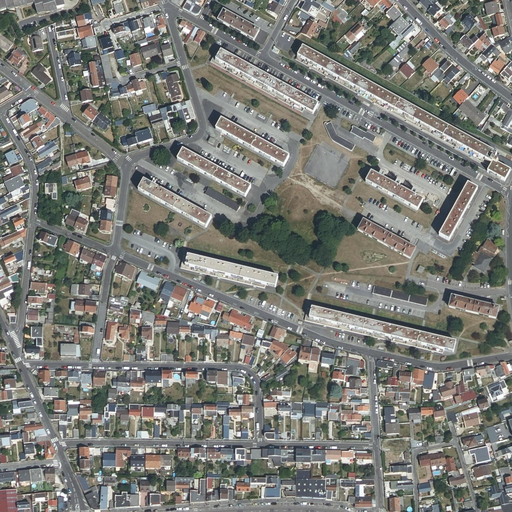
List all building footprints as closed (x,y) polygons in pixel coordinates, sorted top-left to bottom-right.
[(9,7),(6,0),(0,0),(0,11),(2,11),(1,9),(9,7)] [(35,3),(34,0),(6,0),(9,7),(9,8),(9,9),(16,7),(17,9),(35,3)] [(62,0),(34,0),(35,3),(39,14),(47,12),(47,14),(51,13),(58,11),(58,10),(65,7),(62,0)] [(194,2),(189,0),(188,0),(184,9),(196,15),(199,15),(202,9),(203,8),(194,3),(194,2)] [(257,0),(238,0),(256,10),(260,2),(257,0)] [(300,0),(301,0),(306,3),(312,7),(316,9),(318,4),(310,0),(300,0)] [(366,0),(375,8),(378,5),(383,0),(382,0),(366,0)] [(387,0),(382,0),(383,0),(378,5),(383,11),(387,7),(389,10),(393,6),(387,0)] [(437,3),(434,0),(422,0),(421,2),(426,8),(426,9),(428,12),(435,6),(437,3)] [(142,4),(144,10),(151,8),(149,2),(142,4)] [(283,7),(275,2),(273,6),(281,11),(283,7)] [(496,2),(489,4),(485,5),(488,17),(493,16),(499,14),(498,10),(498,11),(497,8),(496,2)] [(336,10),(324,3),(321,6),(333,13),(336,10)] [(122,4),(114,6),(117,15),(119,14),(120,17),(123,16),(122,13),(124,12),(122,4)] [(278,16),(281,11),(273,6),(271,5),(268,10),(278,16)] [(441,11),(435,6),(428,12),(434,18),(436,16),(438,17),(440,15),(439,14),(441,11)] [(401,14),(394,7),(389,12),(396,20),(401,14)] [(347,17),(338,8),(336,10),(333,13),(342,22),(346,18),(347,17)] [(224,11),(219,21),(255,41),(260,31),(224,11)] [(396,20),(389,12),(387,14),(394,21),(396,20)] [(348,20),(346,18),(342,22),(333,13),(331,18),(339,26),(342,22),(344,24),(348,20)] [(94,25),(91,14),(89,15),(90,17),(88,17),(89,18),(86,18),(86,21),(89,20),(89,21),(90,27),(92,27),(94,26),(94,25)] [(403,16),(401,14),(396,20),(394,21),(395,23),(401,18),(403,16)] [(447,17),(454,24),(457,21),(450,14),(447,17)] [(503,26),(500,14),(499,14),(493,16),(495,24),(497,23),(499,28),(503,26)] [(478,24),(476,21),(470,15),(464,22),(472,30),(478,24)] [(451,27),(454,24),(447,17),(447,16),(440,23),(446,30),(450,26),(451,27)] [(86,17),(85,17),(78,19),(80,28),(87,26),(86,21),(86,18),(86,17)] [(166,28),(163,19),(162,19),(162,18),(159,18),(160,20),(156,21),(154,21),(155,25),(157,33),(165,31),(164,29),(166,28)] [(407,24),(401,18),(395,23),(390,28),(396,34),(407,24)] [(488,30),(482,18),(478,19),(480,22),(485,31),(488,30)] [(151,19),(144,21),(143,21),(144,23),(146,30),(151,28),(151,31),(155,30),(151,19)] [(312,39),(319,26),(310,21),(305,30),(304,30),(302,34),(312,39)] [(134,22),(129,24),(131,31),(133,36),(138,35),(137,32),(134,22)] [(360,27),(358,24),(352,30),(353,31),(354,32),(352,34),(356,38),(364,30),(360,27)] [(407,24),(396,34),(399,37),(401,35),(410,27),(407,24)] [(457,27),(454,24),(451,27),(446,32),(448,35),(457,27)] [(416,29),(412,25),(410,27),(401,35),(404,38),(405,39),(406,38),(408,36),(410,38),(412,35),(410,34),(412,32),(416,29)] [(90,27),(79,29),(81,40),(83,40),(84,40),(89,39),(92,38),(94,37),(92,27),(90,27)] [(102,32),(101,27),(95,29),(95,30),(96,34),(99,33),(100,38),(97,39),(97,40),(104,38),(102,32)] [(495,38),(504,36),(502,27),(492,30),(495,38)] [(116,36),(127,33),(125,28),(114,31),(116,36)] [(45,51),(41,30),(32,34),(35,52),(45,51)] [(492,44),(486,34),(480,40),(475,46),(478,50),(482,46),(484,44),(488,48),(492,44)] [(13,46),(0,35),(0,48),(2,47),(9,52),(13,46)] [(397,44),(404,38),(401,35),(397,39),(394,41),(397,44)] [(92,38),(89,39),(90,43),(94,42),(95,47),(98,47),(96,37),(92,38)] [(471,42),(465,37),(460,42),(469,50),(479,41),(476,37),(471,42)] [(508,40),(507,39),(493,45),(497,48),(501,45),(500,44),(508,40)] [(511,51),(511,46),(508,40),(500,44),(501,45),(507,55),(511,51)] [(163,55),(158,41),(154,42),(155,46),(141,50),(144,61),(163,55)] [(426,44),(423,41),(416,48),(419,51),(426,44)] [(402,52),(409,45),(406,42),(399,49),(402,52)] [(424,47),(427,50),(433,45),(430,42),(424,47)] [(357,44),(356,43),(349,50),(353,53),(360,47),(357,44)] [(493,45),(492,44),(488,48),(480,57),(483,60),(483,61),(486,58),(487,59),(493,53),(496,49),(497,49),(493,45)] [(115,53),(112,45),(99,49),(99,50),(101,57),(107,55),(115,53)] [(168,56),(172,54),(169,46),(161,49),(164,57),(167,56),(168,56)] [(401,61),(402,59),(406,56),(405,55),(411,49),(409,46),(391,63),(395,67),(397,64),(399,66),(403,63),(402,62),(401,61)] [(303,47),(298,56),(474,154),(492,164),(497,154),(493,152),(478,144),(303,47)] [(23,62),(27,57),(18,50),(16,52),(15,51),(12,55),(11,54),(7,60),(9,61),(13,64),(15,66),(16,64),(18,65),(22,61),(23,62)] [(353,53),(349,50),(343,56),(351,60),(353,59),(350,56),(353,53)] [(216,60),(220,52),(217,51),(211,62),(302,113),(304,109),(216,60)] [(221,51),(220,52),(216,60),(304,109),(313,114),(319,105),(221,51)] [(83,66),(80,53),(74,55),(69,56),(72,68),(83,66)] [(112,81),(107,55),(101,57),(101,61),(104,74),(107,87),(109,86),(111,86),(118,84),(116,79),(112,81)] [(362,55),(354,62),(360,65),(366,60),(362,55)] [(474,154),(298,56),(296,60),(472,157),(474,154)] [(439,68),(430,59),(422,66),(431,75),(434,73),(439,68)] [(370,64),(366,60),(360,65),(366,69),(370,64)] [(447,60),(439,68),(434,73),(436,74),(434,76),(441,83),(444,80),(447,78),(444,74),(452,66),(447,60)] [(498,62),(495,61),(493,64),(501,70),(504,67),(503,66),(498,62)] [(511,62),(504,71),(505,71),(501,75),(505,79),(506,77),(511,83),(511,71),(510,70),(511,67),(511,62)] [(377,72),(370,64),(366,69),(375,74),(377,72)] [(416,73),(407,64),(401,70),(409,79),(416,73)] [(501,70),(493,64),(490,68),(499,74),(501,70)] [(47,71),(41,65),(32,73),(44,84),(47,87),(52,81),(44,73),(47,71)] [(447,78),(444,80),(448,84),(460,73),(459,71),(457,69),(447,78)] [(166,74),(166,73),(162,74),(164,81),(168,80),(174,98),(176,97),(173,88),(174,88),(173,85),(172,85),(170,77),(169,73),(166,74)] [(392,74),(386,80),(389,81),(396,74),(395,73),(393,75),(392,74)] [(460,82),(463,85),(471,77),(468,74),(460,82)] [(177,98),(180,97),(182,96),(178,83),(180,83),(178,75),(171,77),(170,77),(173,85),(174,88),(177,98)] [(139,85),(138,81),(130,84),(129,86),(128,86),(126,88),(127,90),(128,95),(128,96),(132,95),(131,93),(130,89),(140,86),(139,85)] [(110,91),(108,92),(109,95),(110,95),(111,96),(112,95),(112,92),(120,90),(119,86),(111,89),(111,86),(109,86),(110,91)] [(141,92),(140,86),(130,89),(131,93),(132,95),(136,94),(142,92),(141,92)] [(8,92),(5,88),(0,90),(0,101),(11,95),(9,91),(8,92)] [(109,95),(108,95),(109,99),(109,101),(125,96),(126,96),(128,95),(127,90),(125,91),(125,90),(120,91),(120,90),(112,92),(112,95),(111,96),(110,95),(109,95)] [(92,91),(82,93),(84,104),(94,102),(92,91)] [(466,101),(469,98),(461,91),(454,100),(462,106),(466,101)] [(501,110),(503,112),(506,114),(510,109),(507,107),(509,104),(502,99),(497,107),(501,110)] [(27,115),(36,110),(38,109),(36,105),(33,100),(30,100),(21,106),(22,106),(27,115)] [(196,119),(190,101),(181,104),(182,108),(186,121),(187,121),(191,120),(196,119)] [(462,106),(459,109),(478,126),(480,124),(483,121),(486,118),(466,101),(462,106)] [(148,114),(157,111),(155,104),(146,107),(148,114)] [(187,126),(182,108),(181,104),(171,107),(172,112),(173,112),(179,111),(181,119),(180,119),(183,127),(186,126),(187,126)] [(38,109),(36,110),(39,115),(49,123),(50,122),(38,111),(41,107),(42,107),(38,109)] [(50,122),(49,123),(46,127),(45,127),(47,130),(48,132),(60,125),(60,120),(57,118),(56,119),(41,107),(38,111),(50,122)] [(94,123),(100,115),(91,107),(85,116),(94,123)] [(8,115),(11,120),(15,118),(13,115),(17,112),(14,109),(9,112),(8,115)] [(511,111),(508,118),(507,117),(503,124),(501,128),(507,132),(509,128),(508,127),(510,123),(511,119),(511,111)] [(13,124),(18,121),(26,116),(25,116),(23,113),(21,114),(15,118),(11,120),(13,124)] [(162,115),(161,114),(149,118),(153,128),(165,124),(162,115)] [(112,123),(100,115),(94,123),(98,126),(105,131),(111,125),(112,123)] [(26,116),(18,121),(22,128),(31,123),(27,116),(26,116)] [(491,118),(488,122),(491,123),(501,128),(503,124),(491,118)] [(283,169),(289,157),(221,119),(215,131),(283,169)] [(488,122),(482,132),(485,134),(491,123),(488,122)] [(26,139),(40,132),(36,125),(26,131),(25,131),(20,134),(23,138),(25,137),(26,139)] [(105,131),(98,126),(96,128),(105,135),(107,133),(105,131)] [(135,135),(138,144),(152,140),(150,131),(135,135)] [(138,145),(135,135),(121,139),(122,143),(123,147),(128,146),(129,148),(138,145)] [(45,148),(39,138),(31,142),(37,152),(38,152),(45,148)] [(0,148),(3,147),(2,146),(10,142),(9,139),(0,143),(0,148)] [(481,139),(478,144),(493,152),(495,147),(481,139)] [(57,150),(52,143),(48,146),(49,148),(39,154),(38,155),(41,160),(45,157),(48,156),(57,150)] [(49,148),(48,146),(45,148),(38,152),(39,154),(49,148)] [(249,188),(180,151),(175,161),(243,199),(249,188)] [(18,162),(14,152),(5,156),(7,160),(11,159),(13,164),(18,162)] [(76,155),(79,165),(82,164),(89,162),(86,152),(76,155)] [(59,157),(58,154),(47,161),(49,163),(59,157)] [(474,154),(472,157),(469,162),(487,172),(492,164),(474,154)] [(511,168),(511,162),(497,154),(492,164),(487,172),(505,182),(511,168)] [(69,168),(79,165),(76,155),(66,158),(69,168)] [(47,161),(38,166),(41,171),(50,166),(49,163),(47,161)] [(53,172),(53,171),(61,167),(61,162),(50,168),(53,172)] [(19,177),(24,175),(20,166),(12,169),(13,173),(15,177),(15,178),(19,177)] [(425,200),(373,172),(367,182),(419,211),(425,200)] [(24,187),(19,177),(15,178),(5,183),(10,194),(20,189),(23,188),(24,187)] [(106,187),(116,188),(117,179),(108,177),(106,187)] [(92,188),(89,178),(79,181),(82,190),(82,191),(92,188)] [(209,219),(141,181),(135,191),(204,229),(209,219)] [(479,190),(468,184),(440,236),(450,242),(479,190)] [(57,194),(57,185),(45,185),(45,194),(52,194),(57,194)] [(114,198),(116,188),(106,187),(105,197),(114,198)] [(20,189),(10,194),(12,197),(13,199),(17,197),(22,195),(21,193),(20,189)] [(239,207),(206,189),(202,195),(235,214),(239,207)] [(19,204),(12,207),(12,208),(14,213),(22,209),(19,204)] [(12,207),(1,212),(0,212),(0,217),(0,219),(5,217),(6,216),(4,212),(12,208),(12,207)] [(14,213),(12,208),(4,212),(6,216),(14,213)] [(80,213),(72,210),(70,214),(72,215),(72,216),(79,219),(80,213)] [(102,222),(111,223),(112,213),(103,212),(102,222)] [(75,228),(79,219),(72,216),(72,215),(70,214),(70,215),(69,216),(67,222),(66,224),(75,228)] [(5,217),(0,219),(3,225),(9,222),(7,219),(5,217)] [(15,221),(13,222),(15,227),(23,224),(24,223),(24,222),(26,221),(24,218),(23,219),(22,218),(19,220),(15,221)] [(84,232),(88,223),(79,219),(75,228),(84,232)] [(110,233),(111,223),(102,222),(100,231),(110,233)] [(415,252),(363,222),(358,232),(410,262),(415,252)] [(18,232),(26,229),(23,224),(15,227),(18,232)] [(22,238),(20,234),(19,233),(10,237),(12,242),(22,238)] [(48,245),(52,237),(42,234),(39,241),(48,245)] [(9,236),(2,239),(0,240),(0,244),(1,246),(2,248),(13,243),(12,242),(10,237),(9,236)] [(58,240),(52,237),(48,245),(54,248),(58,240)] [(483,245),(478,253),(481,255),(483,253),(492,259),(500,245),(488,238),(484,246),(483,245)] [(64,246),(64,249),(65,250),(64,251),(64,252),(69,254),(74,244),(68,242),(66,246),(64,246)] [(79,246),(74,244),(69,254),(75,257),(76,255),(77,255),(78,252),(77,251),(79,246)] [(23,261),(24,250),(13,255),(14,256),(16,260),(16,261),(17,263),(23,261)] [(87,252),(83,250),(79,260),(79,262),(82,264),(84,261),(87,252)] [(483,274),(492,259),(483,253),(481,255),(478,253),(475,251),(468,262),(475,266),(474,268),(483,274)] [(96,255),(87,252),(84,261),(92,265),(96,255)] [(101,257),(96,255),(92,265),(102,269),(106,258),(101,256),(101,257)] [(14,256),(4,261),(6,265),(16,261),(16,260),(14,256)] [(265,289),(266,286),(187,267),(189,258),(184,257),(181,270),(265,289)] [(187,267),(266,286),(276,288),(279,277),(189,257),(189,258),(187,267)] [(6,265),(3,267),(8,277),(19,271),(19,270),(19,269),(20,268),(22,266),(23,261),(17,263),(11,266),(6,266),(6,265)] [(123,277),(127,267),(121,265),(119,269),(117,272),(118,272),(117,275),(123,277)] [(132,269),(127,267),(123,277),(128,280),(129,277),(130,277),(131,274),(130,274),(131,272),(132,269)] [(21,274),(21,272),(8,278),(0,281),(0,302),(2,307),(10,303),(11,304),(14,302),(13,299),(12,300),(10,295),(15,292),(12,286),(19,283),(16,277),(21,274)] [(146,288),(150,279),(146,278),(147,275),(142,273),(138,284),(146,288)] [(154,281),(150,279),(146,288),(155,292),(160,281),(155,279),(154,281)] [(57,285),(44,284),(31,283),(31,289),(39,290),(45,291),(49,291),(49,287),(57,288),(57,285)] [(171,299),(175,290),(171,288),(172,286),(167,284),(165,288),(164,291),(162,295),(167,297),(171,299)] [(71,296),(80,296),(81,287),(72,286),(71,296)] [(90,288),(87,287),(81,287),(80,296),(89,297),(90,290),(90,288)] [(427,306),(428,299),(375,287),(373,294),(427,306)] [(179,291),(175,290),(171,299),(180,302),(182,299),(184,293),(185,292),(185,291),(180,289),(179,291)] [(202,311),(206,303),(202,301),(203,299),(198,297),(194,305),(193,308),(202,311)] [(121,301),(118,301),(117,307),(126,308),(129,300),(121,298),(121,301)] [(499,309),(452,298),(449,309),(496,320),(499,309)] [(54,313),(55,300),(53,300),(52,308),(47,307),(47,312),(48,312),(54,313)] [(99,306),(99,303),(93,302),(93,304),(87,303),(86,313),(95,314),(96,306),(99,306)] [(210,304),(206,303),(202,311),(211,315),(216,304),(211,302),(210,304)] [(86,313),(87,303),(76,303),(76,304),(76,306),(76,312),(86,313)] [(194,305),(192,304),(189,312),(200,316),(202,311),(193,308),(194,305)] [(113,306),(109,305),(108,312),(121,314),(122,310),(122,309),(119,308),(119,309),(112,308),(113,306)] [(84,318),(86,313),(76,312),(76,306),(73,306),(72,312),(72,317),(84,318)] [(309,319),(444,351),(454,354),(456,343),(312,308),(311,309),(309,319)] [(443,355),(444,351),(309,319),(311,309),(307,309),(304,322),(443,355)] [(238,326),(241,318),(237,316),(238,313),(233,311),(231,317),(230,319),(229,322),(238,326)] [(53,325),(54,313),(48,312),(48,319),(45,319),(45,325),(53,325)] [(38,313),(29,313),(29,321),(38,322),(38,313)] [(155,316),(142,313),(142,315),(143,315),(142,319),(142,322),(155,322),(155,320),(155,316)] [(245,319),(241,318),(238,326),(247,330),(249,325),(251,319),(246,317),(245,319)] [(189,329),(189,326),(192,326),(192,324),(180,321),(180,323),(180,334),(192,334),(192,329),(189,329)] [(180,334),(180,323),(167,323),(167,336),(180,336),(180,334)] [(205,327),(192,324),(192,326),(192,329),(192,334),(194,335),(194,329),(204,330),(204,329),(205,329),(205,327)] [(79,335),(79,328),(55,326),(55,335),(65,335),(75,336),(75,335),(79,335)] [(43,330),(32,329),(32,341),(43,341),(43,330)] [(115,330),(108,329),(106,340),(113,341),(115,330)] [(217,330),(205,329),(204,335),(212,335),(212,341),(217,341),(217,334),(217,330)] [(270,338),(273,339),(279,342),(281,337),(283,338),(285,333),(274,329),(270,338)] [(152,330),(142,330),(142,340),(146,340),(146,342),(152,342),(152,330)] [(219,335),(217,334),(217,341),(217,345),(228,345),(229,335),(219,335)] [(243,344),(253,346),(255,338),(252,338),(244,336),(243,339),(244,340),(243,344)] [(317,350),(318,344),(313,342),(312,349),(310,362),(310,365),(309,369),(314,370),(315,362),(319,363),(321,351),(317,350)] [(276,355),(280,359),(281,358),(289,350),(279,344),(273,343),(272,345),(270,349),(277,352),(276,355)] [(61,357),(76,357),(76,345),(61,345),(61,357)] [(310,362),(312,349),(301,347),(301,348),(301,351),(299,360),(310,362)] [(293,354),(289,350),(281,358),(287,365),(296,356),(293,354)] [(323,356),(322,365),(334,367),(335,357),(323,356)] [(299,361),(290,367),(292,369),(296,366),(298,367),(299,363),(299,361)] [(377,363),(377,367),(387,369),(387,368),(394,369),(395,364),(380,361),(377,363)] [(346,366),(346,368),(346,370),(345,376),(353,376),(354,368),(353,367),(350,367),(346,366)] [(496,367),(497,370),(500,377),(500,378),(505,376),(500,366),(496,367)] [(265,373),(262,370),(257,374),(257,375),(258,375),(258,376),(259,376),(259,377),(259,378),(260,378),(260,379),(265,373)] [(424,382),(424,372),(413,370),(413,379),(414,379),(418,380),(424,382)] [(82,371),(69,371),(69,383),(81,383),(82,374),(82,371)] [(82,374),(81,383),(81,385),(94,385),(94,374),(94,371),(89,371),(89,374),(82,374)] [(286,371),(275,378),(278,382),(288,374),(286,371)] [(51,372),(39,372),(39,376),(40,376),(40,379),(40,383),(50,384),(51,373),(51,372)] [(127,379),(118,378),(118,381),(118,388),(131,389),(131,382),(132,372),(127,372),(127,379)] [(138,372),(132,372),(131,382),(144,383),(146,383),(146,379),(146,380),(147,372),(142,372),(141,379),(138,379),(138,372)] [(163,383),(163,372),(147,372),(146,380),(146,383),(163,383)] [(169,372),(163,372),(163,383),(163,385),(169,385),(169,380),(173,380),(173,374),(169,374),(169,372)] [(218,373),(208,373),(208,383),(218,383),(218,374),(218,373)] [(333,380),(345,382),(345,377),(342,376),(341,376),(341,374),(334,373),(333,380)] [(94,374),(94,385),(94,386),(106,387),(106,374),(94,374)] [(218,374),(218,383),(218,386),(222,386),(222,384),(228,384),(228,374),(218,374)] [(404,374),(399,374),(399,378),(399,379),(399,381),(399,383),(411,383),(412,375),(404,374)] [(429,377),(428,377),(427,383),(425,382),(423,387),(432,389),(434,375),(430,374),(429,377)] [(239,376),(233,375),(234,384),(243,385),(244,385),(245,380),(243,380),(242,380),(242,379),(239,378),(239,376)] [(464,377),(463,377),(464,384),(465,394),(468,393),(466,383),(472,383),(471,376),(464,377)] [(16,390),(15,380),(5,381),(6,391),(12,390),(16,390)] [(350,389),(362,390),(362,380),(351,380),(350,389)] [(447,388),(440,390),(442,398),(455,396),(452,383),(446,385),(447,388)] [(460,395),(465,394),(464,384),(460,384),(460,386),(462,386),(463,387),(461,388),(461,387),(456,388),(457,396),(460,395)] [(502,391),(500,386),(490,390),(493,400),(496,399),(502,396),(504,396),(502,391)] [(51,389),(46,389),(45,398),(58,398),(59,389),(54,389),(51,389)] [(6,391),(0,391),(0,401),(13,400),(12,390),(6,391)] [(117,400),(118,391),(109,391),(109,399),(117,400)] [(476,399),(474,392),(459,397),(459,398),(462,405),(474,401),(477,400),(476,399)] [(410,403),(410,394),(398,394),(396,394),(396,397),(396,402),(399,402),(407,403),(407,405),(407,406),(409,406),(409,403),(410,403)] [(249,396),(238,396),(238,401),(240,401),(240,406),(249,406),(249,405),(249,396)] [(478,404),(487,401),(485,396),(476,399),(477,400),(478,404)] [(34,408),(31,400),(19,402),(19,409),(34,408)] [(479,408),(480,412),(489,409),(487,401),(478,404),(479,408)] [(67,413),(67,407),(66,407),(66,403),(55,403),(55,413),(67,413)] [(302,414),(302,403),(297,403),(297,405),(293,405),(293,414),(298,414),(302,414)] [(117,406),(105,405),(105,417),(105,424),(104,432),(110,432),(110,424),(109,424),(109,414),(116,414),(116,409),(117,409),(117,406)] [(358,405),(355,405),(355,408),(354,412),(341,411),(341,416),(345,416),(352,416),(359,416),(359,412),(358,412),(358,408),(358,405)] [(78,406),(69,406),(69,413),(67,413),(67,416),(67,424),(72,424),(72,417),(78,417),(78,406)] [(155,406),(142,406),(142,412),(142,417),(142,419),(148,419),(155,419),(155,414),(155,406)] [(180,411),(180,407),(168,406),(168,412),(170,412),(170,418),(179,419),(179,412),(180,412),(180,411)] [(306,406),(304,406),(304,417),(315,417),(315,415),(306,414),(306,406)] [(315,415),(315,406),(306,406),(306,414),(315,415)] [(88,410),(88,408),(81,407),(81,416),(81,421),(90,421),(90,416),(92,416),(92,410),(88,410)] [(205,407),(192,407),(192,421),(194,421),(198,421),(198,415),(205,416),(205,412),(205,407)] [(230,412),(230,407),(218,407),(218,412),(226,412),(226,417),(230,417),(230,412)] [(421,410),(421,407),(409,409),(409,411),(409,419),(421,418),(421,417),(421,410)] [(511,407),(498,412),(502,424),(505,422),(504,418),(503,416),(507,415),(511,414),(511,412),(511,407)] [(255,408),(253,408),(249,408),(243,408),(242,412),(242,417),(242,419),(250,419),(250,418),(254,418),(255,408)] [(331,408),(329,408),(329,421),(337,421),(337,414),(330,414),(331,408)] [(386,425),(398,425),(398,420),(395,420),(394,409),(386,409),(386,425)] [(444,412),(443,409),(434,409),(434,415),(434,418),(443,417),(446,417),(444,412)] [(130,412),(130,411),(117,411),(117,414),(117,417),(121,417),(121,422),(130,422),(130,417),(129,417),(129,412),(130,412)] [(454,412),(447,414),(449,421),(452,420),(456,419),(455,416),(454,412)] [(456,419),(458,425),(464,424),(465,426),(472,424),(473,426),(480,424),(477,414),(471,416),(469,412),(455,416),(456,419)] [(67,424),(67,416),(60,416),(60,421),(59,433),(63,439),(67,439),(67,424)] [(47,436),(42,425),(23,427),(23,431),(23,433),(28,433),(35,432),(35,438),(36,438),(47,436)] [(399,435),(398,425),(386,425),(387,436),(399,435)] [(19,431),(10,432),(11,436),(11,441),(23,440),(23,435),(21,435),(20,433),(19,433),(19,431)] [(11,441),(11,436),(0,437),(0,447),(12,446),(11,441)] [(475,439),(463,441),(464,447),(468,446),(469,449),(477,447),(475,439)] [(32,443),(29,444),(24,444),(26,454),(26,456),(35,455),(34,443),(32,443)] [(56,455),(52,447),(51,447),(50,447),(49,447),(48,447),(49,450),(45,450),(46,460),(53,459),(56,455)] [(90,457),(90,449),(80,449),(81,457),(90,457)] [(206,460),(206,450),(191,450),(191,454),(191,458),(191,463),(194,463),(194,455),(200,455),(200,460),(206,460)] [(236,457),(236,451),(221,450),(221,454),(221,459),(236,459),(236,457)] [(263,451),(252,451),(251,456),(251,459),(263,460),(263,451)] [(297,451),(282,451),(282,452),(281,457),(281,463),(296,464),(297,451)] [(312,451),(297,451),(296,464),(311,464),(312,462),(312,451)] [(327,452),(312,451),(312,462),(326,463),(326,460),(327,452)] [(117,456),(116,468),(125,468),(125,462),(123,462),(123,454),(118,454),(118,452),(117,452),(117,456)] [(342,452),(327,452),(326,460),(331,460),(341,461),(342,452)] [(117,456),(104,455),(103,469),(116,469),(116,468),(117,456)] [(429,456),(429,455),(419,458),(421,467),(431,465),(429,456)] [(446,461),(444,455),(434,456),(429,456),(431,465),(431,466),(431,467),(446,465),(446,461)] [(132,458),(131,472),(142,472),(142,468),(146,468),(147,457),(142,457),(142,458),(132,458)] [(162,457),(147,457),(146,468),(146,469),(161,469),(161,467),(162,457)] [(172,457),(162,457),(161,467),(172,467),(172,457)] [(453,460),(446,461),(446,465),(448,474),(455,472),(455,471),(453,460)] [(90,465),(90,461),(81,462),(81,470),(90,470),(90,465)] [(474,470),(474,473),(476,479),(482,478),(491,476),(489,467),(474,470)] [(55,470),(46,470),(46,482),(55,482),(55,470)] [(31,484),(43,483),(42,471),(30,472),(31,482),(31,484)] [(311,471),(296,471),(296,475),(296,480),(296,489),(296,492),(296,498),(311,498),(311,480),(311,471)] [(449,479),(460,477),(459,471),(455,471),(455,472),(448,474),(449,479)] [(31,482),(30,472),(15,473),(16,482),(19,481),(20,483),(31,482)] [(16,482),(15,473),(0,474),(0,483),(11,482),(16,482)] [(466,483),(464,476),(449,479),(451,487),(466,483)] [(83,477),(77,477),(86,496),(93,493),(97,491),(96,487),(91,490),(85,477),(83,477)] [(511,478),(502,481),(502,482),(504,486),(504,487),(511,485),(511,478)] [(181,479),(176,479),(176,483),(176,490),(184,490),(189,490),(190,485),(181,484),(181,479)] [(191,479),(181,479),(181,484),(190,485),(189,490),(184,490),(184,495),(191,495),(191,492),(191,484),(191,479)] [(281,482),(281,480),(278,480),(278,485),(277,485),(277,489),(274,489),(273,490),(273,493),(272,499),(276,499),(281,499),(281,486),(281,482)] [(326,498),(326,480),(311,480),(311,498),(326,498)] [(206,503),(206,481),(195,481),(195,482),(195,485),(200,485),(200,490),(200,496),(199,496),(199,493),(191,492),(191,495),(191,505),(206,503)] [(414,487),(414,481),(408,481),(402,482),(391,482),(392,490),(406,489),(406,488),(414,487)] [(151,493),(151,483),(141,483),(140,493),(151,493)] [(176,490),(176,483),(168,483),(167,493),(176,493),(176,490)] [(430,483),(419,485),(419,488),(420,493),(431,491),(430,483)] [(251,493),(251,484),(247,484),(245,484),(241,484),(237,484),(237,493),(251,493)] [(131,509),(140,508),(140,497),(136,496),(136,493),(137,493),(138,486),(132,486),(131,497),(131,501),(131,509)] [(266,499),(269,499),(269,493),(273,493),(273,490),(274,489),(266,489),(266,497),(266,499)] [(0,506),(18,505),(17,496),(17,490),(0,492),(0,506)] [(490,493),(491,499),(500,497),(499,492),(504,491),(506,503),(501,504),(502,506),(509,504),(508,501),(506,494),(505,490),(500,491),(490,493)] [(226,491),(221,491),(221,496),(221,501),(233,500),(233,491),(226,491)] [(53,502),(53,493),(48,494),(48,502),(48,507),(52,507),(52,509),(57,508),(57,502),(53,502)] [(93,493),(86,496),(92,509),(95,511),(101,511),(101,505),(99,506),(98,504),(93,493)] [(48,502),(48,494),(32,495),(33,503),(48,502)] [(116,497),(116,503),(116,509),(116,510),(128,509),(128,502),(128,494),(123,494),(122,495),(121,495),(121,497),(119,497),(116,497)] [(151,495),(151,498),(151,507),(161,507),(161,504),(161,496),(151,495)] [(18,511),(25,511),(25,510),(30,509),(30,504),(26,504),(26,503),(22,503),(21,501),(23,501),(22,496),(17,496),(18,505),(18,511)] [(400,511),(400,507),(400,499),(390,500),(390,511),(400,511)] [(511,511),(511,503),(509,504),(502,506),(501,506),(502,510),(502,511),(511,511)]
